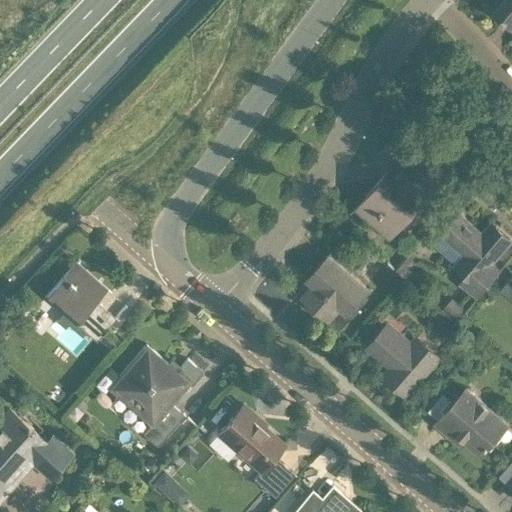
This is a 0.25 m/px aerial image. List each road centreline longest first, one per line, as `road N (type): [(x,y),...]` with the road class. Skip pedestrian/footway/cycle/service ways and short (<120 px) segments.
road 1 (tertiary): [(213,309),(171,267),(173,216),(332,0)]
road 2 (residential): [(213,309),(316,178),(394,39),(427,2)]
road 3 (tertiary): [(455,511),(213,309)]
road 4 (trunk): [(0,177),(171,0)]
road 5 (trunk): [(102,0),(0,105)]
road 6 (residential): [(511,89),(427,2)]
